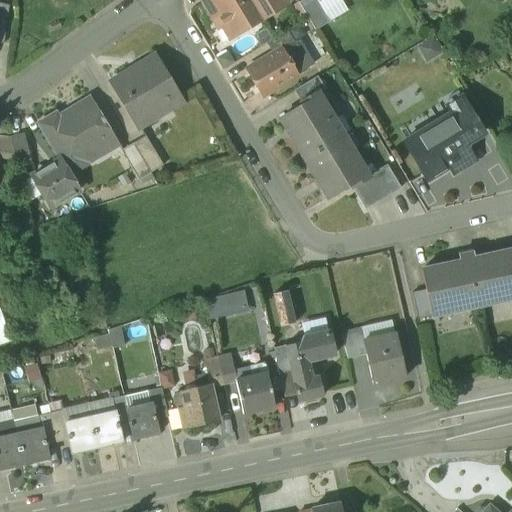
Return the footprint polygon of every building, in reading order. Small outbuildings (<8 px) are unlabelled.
[(222,13),(213,0),(200,0),(199,0),(216,27),(221,25),(216,16),(222,13)] [(246,0),(213,0),(222,13),(216,16),(221,25),(228,35),(233,32),(234,34),(250,25),(247,20),(256,14),(246,0)] [(246,0),(256,14),(264,9),(268,14),(284,5),(280,0),(246,0)] [(314,0),(299,0),(296,2),(312,30),(327,21),(314,0)] [(285,31),(264,44),(270,54),(278,49),(279,51),(293,43),(292,42),(285,31)] [(308,66),(293,41),(292,42),(293,43),(279,51),(293,75),(308,66)] [(270,54),(245,69),(261,94),(293,75),(279,51),(278,49),(270,54)] [(176,93),(153,54),(108,81),(136,128),(154,118),(149,110),(176,93)] [(315,76),(292,90),(299,101),(314,92),(315,93),(316,93),(323,89),(315,76)] [(316,93),(315,93),(314,92),(299,101),(300,104),(278,118),(326,198),(349,185),(350,187),(366,177),(365,175),(316,93)] [(477,128),(459,98),(443,107),(446,112),(449,117),(451,116),(463,136),(477,128)] [(90,101),(58,120),(53,112),(36,122),(58,159),(67,175),(117,145),(90,101)] [(449,117),(414,138),(423,152),(412,159),(423,179),(450,163),(455,170),(471,161),(458,139),(463,136),(451,116),(449,117)] [(161,165),(143,135),(131,143),(148,172),(161,165)] [(23,136),(8,139),(13,158),(14,164),(28,160),(23,136)] [(8,139),(0,137),(0,155),(13,158),(8,139)] [(148,172),(131,143),(118,150),(136,180),(148,172)] [(58,159),(29,176),(48,207),(77,190),(67,175),(58,159)] [(384,164),(365,175),(366,177),(350,187),(364,209),(398,188),(384,164)] [(13,205),(1,203),(0,208),(0,217),(4,219),(10,220),(13,205)] [(469,251),(455,254),(456,260),(418,269),(422,289),(429,315),(511,296),(511,257),(510,248),(471,257),(469,251)] [(210,316),(249,306),(243,285),(204,295),(210,316)] [(422,289),(409,292),(415,318),(429,315),(422,289)] [(284,290),(270,293),(278,326),(292,322),(284,290)] [(353,328),(338,332),(344,358),(359,355),(353,328)] [(325,331),(299,337),(299,340),(303,357),(312,355),(313,359),(331,354),(325,331)] [(393,332),(362,339),(372,384),(403,377),(393,332)] [(299,340),(282,345),(288,370),(295,401),(320,395),(315,376),(308,377),(303,357),(299,340)] [(282,345),(271,347),(277,373),(288,370),(282,345)] [(228,354),(215,357),(221,383),(233,380),(232,379),(233,378),(228,354)] [(215,357),(202,360),(204,373),(205,372),(209,386),(221,383),(215,357)] [(262,362),(246,365),(248,375),(233,378),(232,379),(233,380),(240,413),(272,406),(262,362)] [(204,373),(190,376),(192,387),(178,390),(181,406),(176,407),(181,427),(216,419),(209,387),(209,386),(205,372),(204,373)] [(165,416),(158,387),(145,390),(148,403),(149,402),(153,419),(165,416)] [(124,408),(121,396),(109,398),(111,411),(112,411),(116,428),(128,426),(124,408)] [(148,403),(124,408),(128,426),(131,438),(156,432),(153,419),(149,402),(148,403)] [(63,423),(60,409),(48,412),(54,441),(66,439),(62,423),(63,423)] [(111,411),(87,417),(95,447),(119,441),(116,428),(112,411),(111,411)] [(54,441),(48,412),(35,415),(38,427),(39,427),(43,444),(54,441)] [(63,423),(62,423),(66,439),(69,453),(95,447),(87,417),(63,423)] [(38,427),(14,433),(21,463),(46,457),(43,444),(39,427),(38,427)] [(0,436),(0,467),(21,463),(14,433),(0,436)] [(339,511),(337,502),(320,506),(317,503),(313,504),(310,508),(308,508),(308,510),(308,511),(339,511)] [(497,511),(486,503),(482,507),(476,506),(471,511),(497,511)]
